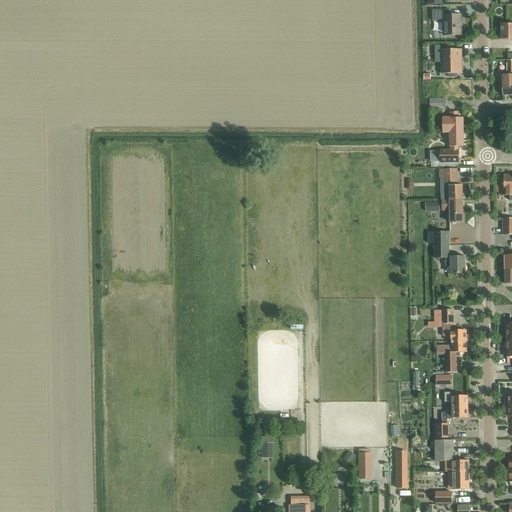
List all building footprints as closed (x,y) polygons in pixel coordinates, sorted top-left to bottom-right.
[(445,36),(462,36),(461,16),(450,16),(450,10),(432,10),(432,21),(445,21),(445,36)] [(511,24),(502,25),(502,40),(511,40),(511,24)] [(462,65),(461,65),(461,59),(462,59),(462,50),(448,50),(448,46),(436,46),(436,62),(442,62),(442,74),(449,74),(449,77),(456,77),(456,74),(462,74),(462,65)] [(511,75),(503,75),(503,84),(503,96),(511,95),(511,75)] [(430,109),(446,109),(446,99),(430,99),(430,109)] [(443,133),(450,133),(464,132),(463,118),(458,118),(458,112),(450,112),(450,118),(443,119),(443,133)] [(459,161),(459,147),(464,147),(464,132),(450,133),(450,147),(450,150),(440,150),(440,152),(430,152),(430,161),(459,161)] [(444,180),(441,180),(441,200),(442,200),(450,200),(450,199),(463,199),(465,197),(465,194),(463,193),(463,185),(458,185),(457,172),(457,169),(444,170),(444,173),(444,180)] [(456,223),(463,223),(463,199),(450,199),(450,200),(442,200),(442,212),(448,212),(448,214),(450,214),(450,223),(451,223),(453,225),(455,225),(456,223)] [(511,219),(503,220),(503,235),(511,235),(511,219)] [(435,243),(449,243),(449,232),(435,232),(435,243)] [(449,243),(435,243),(435,245),(435,258),(445,258),(445,266),(451,266),(451,274),(465,274),(465,257),(449,257),(449,243)] [(507,310),(506,298),(498,299),(499,311),(507,310)] [(443,311),(434,311),(435,328),(443,328),(443,337),(450,337),(450,341),(467,341),(467,331),(452,331),(452,324),(453,324),(453,310),(443,310),(443,311)] [(457,373),(456,353),(467,353),(467,341),(450,341),(451,346),(437,346),(437,363),(440,363),(440,370),(445,370),(445,374),(457,373)] [(451,376),(436,376),(436,385),(452,385),(451,376)] [(452,402),(452,407),(468,407),(467,396),(452,396),(452,393),(444,393),(444,402),(452,402)] [(437,439),(448,438),(447,424),(447,420),(453,420),(453,418),(468,418),(468,407),(452,407),(452,412),(446,412),(446,413),(442,413),(442,424),(437,424),(437,439)] [(453,441),(435,441),(435,462),(446,461),(446,472),(449,472),(453,472),(469,471),(469,461),(453,461),(453,441)] [(272,444),(258,444),(257,455),(261,455),(261,459),(272,459),(272,444)] [(349,452),(344,458),(350,463),(355,457),(349,452)] [(406,452),(396,452),(396,487),(406,487),(406,452)] [(368,454),(358,454),(358,480),(369,479),(368,454)] [(346,476),(346,467),(333,467),(333,476),(346,476)] [(453,472),(449,472),(449,490),(469,489),(469,483),(469,471),(453,472)] [(452,491),(436,491),(436,503),(452,503),(452,491)] [(287,511),(308,511),(309,499),(294,499),(294,505),(288,505),(287,511)]
